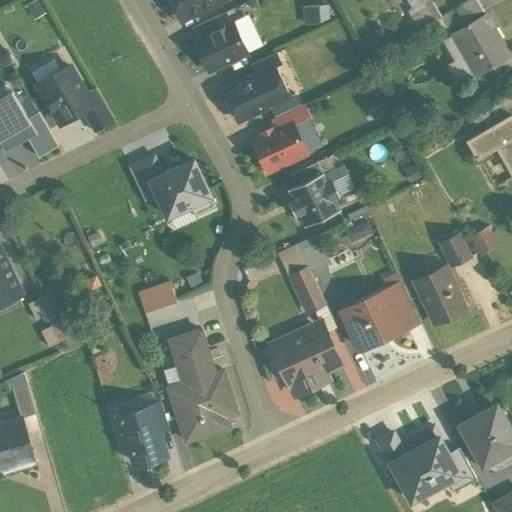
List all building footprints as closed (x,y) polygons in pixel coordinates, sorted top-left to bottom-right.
[(171,0),(180,20),(222,0),(171,0)] [(426,0),(407,0),(412,7),(412,8),(426,0)] [(426,0),(412,8),(412,7),(407,10),(418,30),(441,17),(431,0),(426,0)] [(477,0),(470,0),(456,8),(462,20),(482,8),(477,0)] [(225,12),(192,28),(197,38),(230,23),(225,12)] [(485,13),(451,33),(476,75),(510,55),(485,13)] [(197,38),(194,40),(209,71),(247,53),(233,22),(230,23),(197,38)] [(276,53),(250,65),(255,75),(271,68),(271,69),(281,64),(276,53)] [(69,66),(38,84),(45,96),(44,96),(51,110),(52,109),(61,123),(70,118),(72,111),(71,110),(78,106),(81,112),(92,105),(86,94),(69,66)] [(255,75),(223,90),(238,121),(270,106),(285,99),(285,98),(271,69),(271,68),(255,75)] [(96,88),(86,94),(92,105),(81,112),(93,131),(114,119),(96,88)] [(28,118),(12,91),(0,98),(0,145),(5,154),(29,140),(38,135),(28,118)] [(511,93),(484,109),(492,124),(510,114),(511,115),(511,113),(511,93)] [(285,99),(270,106),(275,117),(293,109),(293,108),(299,105),(294,94),(285,98),(285,99)] [(304,104),(293,109),(298,119),(299,120),(309,115),(304,104)] [(275,117),(273,118),(278,129),(293,122),(298,119),(293,109),(275,117)] [(58,146),(38,112),(28,118),(38,135),(29,140),(40,157),(58,146)] [(492,124),(465,141),(476,160),(494,149),(511,178),(511,117),(511,115),(510,114),(492,124)] [(278,129),(253,141),(267,172),(307,153),(293,122),(278,129)] [(154,157),(129,169),(143,200),(157,194),(151,180),(162,175),(154,157)] [(162,175),(151,180),(157,194),(167,216),(190,205),(195,216),(215,207),(194,161),(162,175)] [(317,162),(290,174),(295,185),(322,172),(317,162)] [(295,185),(288,188),(293,199),(289,201),(296,216),(300,214),(306,226),(340,210),(334,198),(340,195),(333,181),(327,183),(322,172),(295,185)] [(344,228),(351,246),(377,236),(370,218),(344,228)] [(487,229),(472,238),(483,257),(498,248),(487,229)] [(459,233),(441,242),(452,264),(470,256),(459,233)] [(315,234),(297,242),(309,268),(327,260),(315,234)] [(0,301),(22,292),(0,245),(0,301)] [(445,267),(414,282),(433,321),(464,306),(445,267)] [(309,269),(291,277),(307,310),(324,301),(309,269)] [(170,282),(138,293),(145,314),(177,303),(170,282)] [(402,284),(342,313),(358,348),(378,338),(377,336),(402,324),(403,326),(419,319),(402,284)] [(201,330),(170,340),(178,366),(183,364),(188,381),(216,373),(212,360),(212,359),(210,360),(208,352),(209,351),(208,351),(201,330)] [(307,332),(292,339),(290,336),(272,344),(295,394),(317,384),(314,377),(340,364),(325,331),(309,338),(307,332)] [(188,381),(168,388),(185,441),(214,432),(211,421),(237,413),(223,370),(216,373),(188,381)] [(27,381),(11,386),(18,409),(34,404),(27,381)] [(125,404),(107,409),(117,443),(129,440),(121,415),(128,413),(125,404)] [(169,427),(161,404),(151,407),(158,430),(169,427)] [(511,433),(496,405),(460,425),(483,465),(511,448),(511,433)] [(128,413),(121,415),(129,440),(136,464),(165,455),(158,430),(151,407),(128,413)] [(21,413),(0,420),(0,473),(4,472),(3,470),(36,460),(21,413)] [(376,442),(390,467),(439,440),(431,426),(405,440),(407,445),(402,448),(394,432),(376,442)] [(448,487),(461,480),(447,455),(439,440),(390,467),(412,506),(448,487)] [(451,493),(477,479),(460,448),(447,455),(461,480),(448,487),(451,493)] [(511,511),(511,494),(495,503),(500,511),(511,511)]
